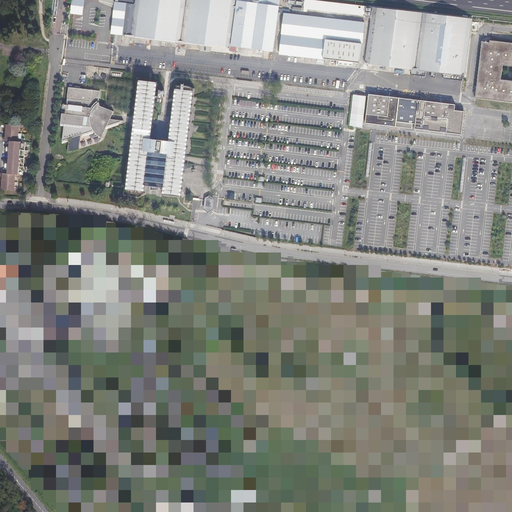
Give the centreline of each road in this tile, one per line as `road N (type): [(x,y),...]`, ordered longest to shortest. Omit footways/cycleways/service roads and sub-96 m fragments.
road 1 (unclassified): [(511,279),(278,252),(36,206)]
road 2 (unclassified): [(511,114),(469,108),(453,91),(56,50)]
road 3 (unclassified): [(56,50),(36,206)]
road 4 (unknown): [(390,148),(374,148),(363,243),(380,250)]
